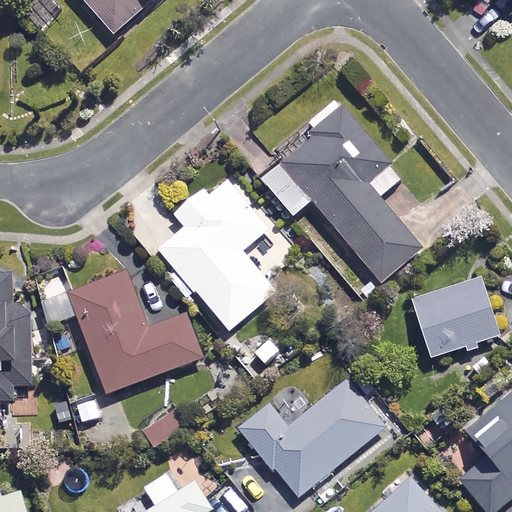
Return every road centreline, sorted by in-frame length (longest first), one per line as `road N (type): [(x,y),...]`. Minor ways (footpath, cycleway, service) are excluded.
road 1 (residential): [(0,180),(69,172),(112,157),(296,0)]
road 2 (residential): [(511,156),(376,0)]
